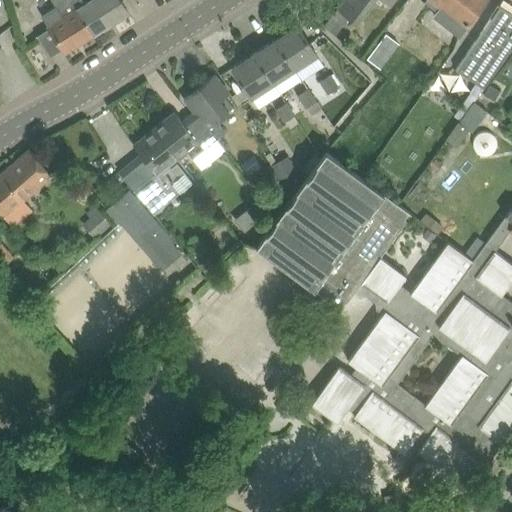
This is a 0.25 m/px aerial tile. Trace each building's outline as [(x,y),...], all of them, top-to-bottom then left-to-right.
[(52,0),(56,5),(42,15),(63,47),(64,50),(92,33),(76,9),(72,0),(52,0)] [(94,0),(72,0),(76,9),(92,33),(109,23),(94,0)] [(119,0),(94,0),(109,23),(127,12),(119,0)] [(344,0),(325,26),(335,34),(349,17),(356,22),(373,0),(383,0),(389,5),(392,0),(344,0)] [(431,0),(440,7),(433,15),(458,34),(485,0),(431,0)] [(511,47),(511,17),(497,8),(456,69),(483,88),(511,47)] [(297,24),(275,39),(294,67),(316,53),(297,24)] [(367,57),(381,68),(400,44),(386,33),(367,57)] [(294,67),(275,39),(254,53),(272,81),(294,67)] [(272,81),(254,53),(232,67),(250,95),(272,81)] [(330,73),(320,80),(328,93),(337,87),(339,86),(330,73)] [(214,74),(184,99),(194,111),(217,138),(225,131),(217,121),(229,111),(234,107),(225,96),(229,93),(214,74)] [(305,107),(307,106),(316,101),(307,88),(297,95),(305,107)] [(295,114),(287,101),(276,108),(284,122),(286,120),(293,116),(295,114)] [(475,104),(448,140),(456,147),(470,129),(474,132),(480,124),(488,113),(475,104)] [(217,138),(194,111),(182,121),(175,112),(154,129),(177,157),(187,150),(193,157),(217,138)] [(177,163),(170,168),(168,165),(177,157),(154,129),(134,145),(141,154),(136,158),(120,172),(126,180),(139,195),(142,199),(153,213),(154,214),(166,204),(158,195),(172,184),(179,193),(193,182),(177,163)] [(0,211),(1,213),(5,217),(24,201),(52,177),(49,172),(29,149),(0,174),(0,211)] [(342,308),(356,288),(380,256),(411,213),(326,151),(257,246),(342,308)] [(291,159),(274,169),(282,185),(300,175),(291,159)] [(118,220),(124,214),(166,264),(180,252),(172,242),(173,241),(129,189),(107,208),(118,220)] [(83,224),(94,237),(97,235),(101,238),(114,227),(95,206),(89,211),(93,215),(83,224)] [(511,301),(501,293),(511,279),(511,262),(494,249),(502,239),(510,228),(511,224),(511,207),(494,233),(473,261),(447,242),(411,291),(400,283),(406,275),(380,256),(356,288),(386,310),(350,360),(358,366),(353,373),(341,364),(341,365),(340,365),(313,402),(339,421),(349,407),(356,412),(355,415),(405,452),(413,441),(420,447),(418,449),(469,486),(486,464),(493,465),(494,454),(511,429),(511,301)] [(444,226),(426,213),(420,220),(438,233),(444,226)] [(1,243),(0,244),(0,263),(4,268),(14,258),(1,243)] [(312,463),(315,450),(309,449),(313,428),(291,424),(287,445),(271,442),(269,454),(312,463)] [(120,440),(115,448),(134,462),(136,459),(139,456),(140,454),(120,440)]
